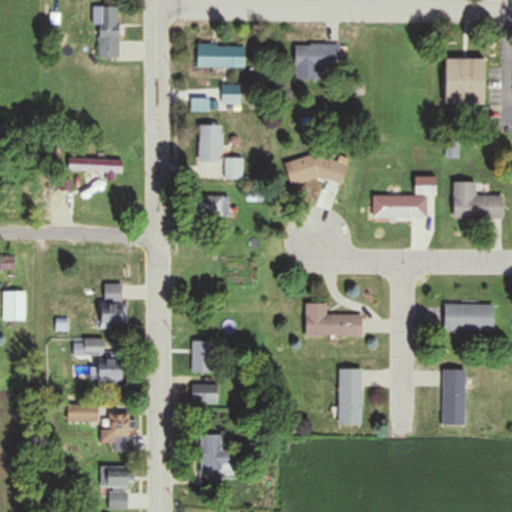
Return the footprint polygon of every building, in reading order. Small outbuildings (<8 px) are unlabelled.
[(118,7),(92,7),(92,27),(97,27),(97,58),(118,58),(118,7)] [(244,68),(244,46),(197,45),(196,68),(244,68)] [(294,69),(339,69),(339,45),(294,45),(294,69)] [(443,104),(484,104),(484,58),(443,58),(443,104)] [(221,106),(239,107),(240,86),(222,85),(221,106)] [(198,163),(221,163),(221,126),(198,126),(198,163)] [(284,164),(291,189),(345,174),(342,161),(331,164),(328,152),(284,164)] [(67,172),(124,172),(124,160),(68,159),(67,172)] [(452,220),(501,220),(501,196),(475,196),(475,183),(452,183),(452,220)] [(193,197),(193,216),(229,216),(229,197),(193,197)] [(372,197),(372,218),(426,218),(426,197),(372,197)] [(13,268),(12,256),(0,257),(0,261),(1,269),(13,268)] [(125,285),(101,285),(101,324),(125,324),(125,285)] [(26,292),(3,292),(3,321),(26,321),(26,292)] [(305,337),(361,337),(361,315),(326,315),(326,304),(305,304),(305,337)] [(493,305),(443,305),(443,331),(493,331),(493,305)] [(84,355),(103,355),(103,340),(84,340),(84,355)] [(191,372),(215,372),(215,341),(191,341),(191,372)] [(127,359),(96,359),(96,382),(127,382),(127,359)] [(339,425),(361,425),(361,369),(339,369),(339,425)] [(465,370),(441,370),(441,426),(465,426),(465,370)] [(191,403),(218,403),(218,385),(191,385),(191,403)] [(98,406),(67,406),(67,423),(98,423),(98,406)] [(130,414),(101,414),(101,430),(100,430),(100,444),(114,444),(114,452),(130,452),(130,414)] [(235,477),(235,452),(221,452),(221,435),(199,435),(199,488),(223,488),(223,477),(235,477)] [(127,467),(106,467),(106,511),(127,511),(127,467)]
